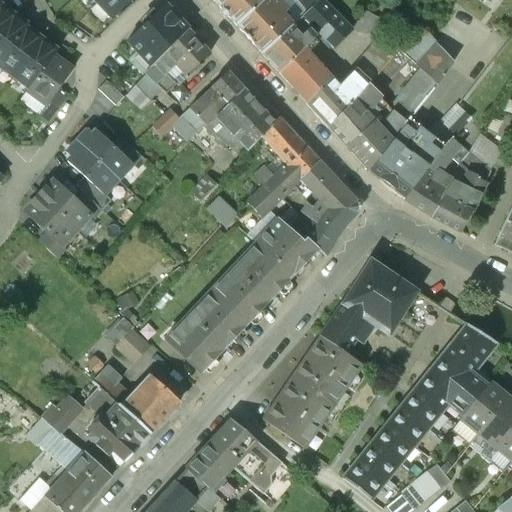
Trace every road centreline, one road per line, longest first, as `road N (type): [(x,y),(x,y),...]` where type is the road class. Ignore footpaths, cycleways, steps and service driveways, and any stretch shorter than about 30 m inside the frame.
road 1 (residential): [(391,214),(187,0)]
road 2 (residential): [(220,398),(391,214)]
road 3 (residential): [(155,0),(98,49),(84,91),(24,170)]
road 4 (residential): [(220,398),(354,511)]
road 5 (residential): [(115,511),(220,398)]
road 6 (residential): [(391,214),(511,283)]
